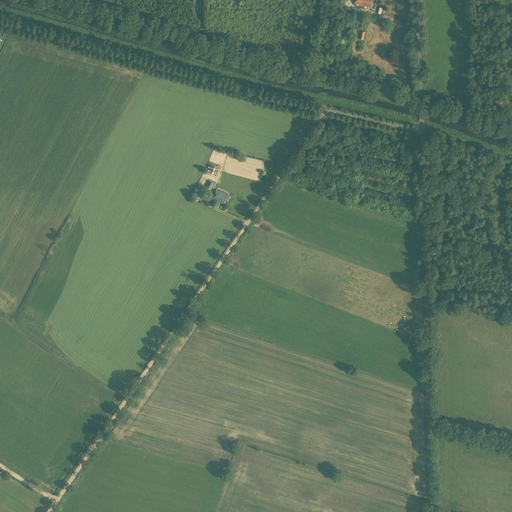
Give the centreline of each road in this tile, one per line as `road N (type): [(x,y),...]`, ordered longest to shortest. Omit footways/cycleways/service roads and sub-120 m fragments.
road 1 (unclassified): [(429,511),(421,131)]
road 2 (track): [(55,501),(238,236)]
road 3 (unclassified): [(238,236),(326,111),(421,131)]
road 4 (unclassified): [(421,131),(417,0)]
